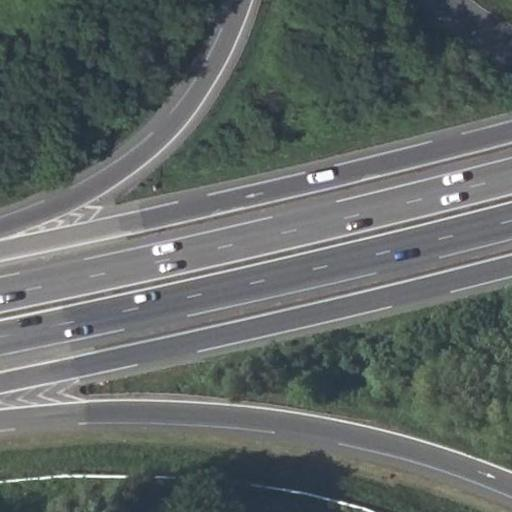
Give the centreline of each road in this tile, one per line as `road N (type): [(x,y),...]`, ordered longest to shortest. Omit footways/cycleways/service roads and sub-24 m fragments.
road 1 (motorway): [(511,131),(0,251)]
road 2 (motorway): [(0,338),(511,220)]
road 3 (motorway): [(511,176),(0,294)]
road 4 (motorway): [(0,381),(511,264)]
road 5 (motorway): [(0,424),(172,415),(308,427),(511,487)]
road 6 (motorway): [(238,0),(206,75),(162,133),(115,172),(0,228)]
